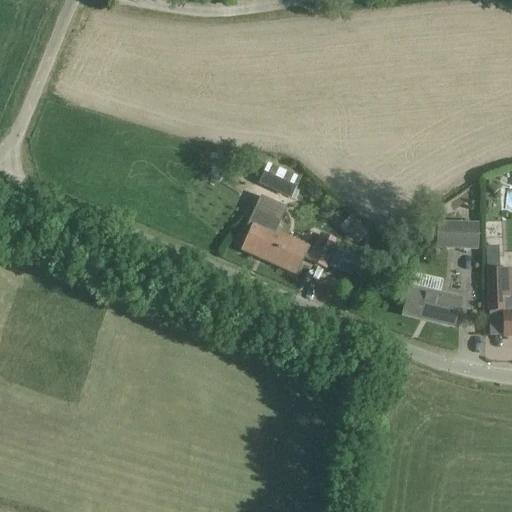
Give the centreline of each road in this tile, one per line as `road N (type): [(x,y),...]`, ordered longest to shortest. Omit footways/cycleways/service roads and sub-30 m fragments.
road 1 (unclassified): [(511,358),(418,346),(0,168)]
road 2 (unclassified): [(0,147),(64,0)]
